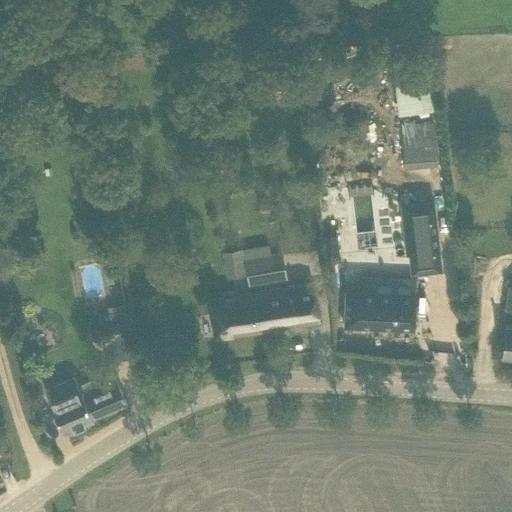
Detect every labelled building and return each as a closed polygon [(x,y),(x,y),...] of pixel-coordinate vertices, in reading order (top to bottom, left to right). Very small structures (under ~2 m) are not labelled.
[(280,68),(243,73),(247,103),(284,99),(280,68)] [(401,124),(404,168),(437,165),(433,121),(401,124)] [(204,154),(208,175),(236,169),(232,148),(204,154)] [(98,168),(82,171),(86,196),(102,193),(98,168)] [(441,265),(433,200),(400,204),(408,269),(441,265)] [(276,216),(264,219),(266,225),(277,222),(276,216)] [(336,233),(323,234),(326,254),(338,252),(336,233)] [(243,249),(248,282),(273,279),(270,253),(262,254),(261,246),(243,249)] [(345,289),(344,325),(414,328),(416,292),(416,278),(396,277),(374,276),(373,290),(345,289)] [(206,297),(209,318),(212,318),(216,337),(319,320),(313,282),(234,296),(233,293),(206,297)] [(511,284),(507,284),(504,308),(511,309),(511,324),(504,324),(501,355),(511,356),(511,284)] [(112,338),(115,357),(135,353),(129,317),(127,317),(126,309),(98,313),(102,340),(112,338)] [(45,390),(55,414),(63,432),(93,419),(93,418),(127,403),(116,379),(112,370),(78,384),(75,377),(45,390)]
